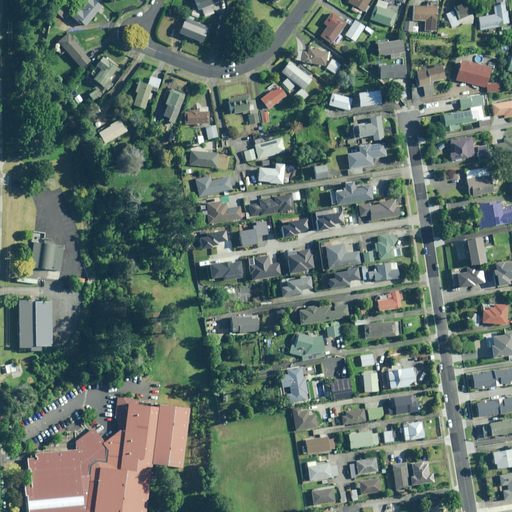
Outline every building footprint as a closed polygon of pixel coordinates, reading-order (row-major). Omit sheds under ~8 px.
[(104,8),(94,0),(85,0),(79,9),(75,5),(67,15),(78,25),(80,22),(85,26),(97,12),(99,14),(104,8)] [(217,0),(192,0),(197,10),(200,9),(203,17),(216,11),(213,4),(218,1),(217,0)] [(363,11),(369,0),(347,0),(347,2),(363,11)] [(384,8),(386,3),(377,0),(376,0),(375,5),(374,4),(369,18),(391,26),(396,12),(384,8)] [(462,23),(473,24),(474,11),(468,0),(465,0),(453,5),(455,9),(446,13),(452,27),(462,22),(462,23)] [(496,0),(497,2),(492,3),(494,14),(479,16),(481,29),(489,28),(489,30),(495,29),(495,27),(499,26),(498,24),(509,22),(507,12),(504,12),(502,0),(496,0)] [(436,30),(437,5),(426,5),(426,6),(412,6),(412,19),(424,20),(424,30),(436,30)] [(345,22),(330,11),(322,23),(326,25),(319,35),(331,43),(345,22)] [(206,30),(182,20),(177,33),(201,43),(206,30)] [(364,26),(354,20),(344,34),(355,41),(364,26)] [(413,21),(403,20),(403,30),(412,31),(413,21)] [(366,26),(364,29),(372,34),(374,31),(366,26)] [(56,43),(53,45),(61,55),(65,51),(80,69),(91,60),(67,32),(55,42),(56,43)] [(401,38),(376,43),(378,55),(390,53),(390,57),(399,58),(400,52),(404,51),(401,38)] [(300,61),(325,65),(326,59),(328,60),(329,51),(321,50),(319,47),(309,46),(308,48),(307,48),(307,51),(297,50),(296,59),(300,60),(300,61)] [(104,57),(102,56),(90,73),(94,76),(91,79),(102,87),(119,64),(106,55),(104,57)] [(341,64),(331,58),(325,68),(335,73),(341,64)] [(490,66),(460,59),(454,80),(484,87),(490,66)] [(303,89),(311,79),(293,64),(294,63),(292,61),(291,63),(288,60),(280,71),(287,77),(282,82),(289,90),(296,84),(301,88),(293,95),(299,102),(308,95),(303,89)] [(384,63),(378,63),(378,66),(379,78),(405,77),(405,64),(385,65),(384,63)] [(431,84),(429,84),(429,82),(431,82),(431,81),(443,78),(440,65),(414,71),(418,87),(421,86),(424,97),(434,94),(431,84)] [(147,82),(137,78),(132,91),(134,92),(130,104),(143,109),(147,98),(149,99),(151,94),(148,93),(150,89),(156,91),(160,79),(150,75),(147,82)] [(268,88),(270,90),(259,98),(268,109),(286,94),(278,85),(275,82),(268,88)] [(487,91),(499,89),(498,82),(485,84),(487,91)] [(102,93),(97,86),(87,94),(93,101),(102,93)] [(185,95),(170,88),(163,103),(165,104),(161,114),(166,117),(165,120),(172,123),(185,95)] [(400,88),(395,91),(401,99),(406,96),(400,88)] [(334,93),(335,91),(332,90),(332,93),(331,92),(327,104),(348,110),(352,98),(334,93)] [(379,90),(356,92),(358,106),(380,104),(379,90)] [(79,94),(74,97),(77,103),(83,100),(79,94)] [(248,94),(227,98),(230,114),(241,112),(242,114),(249,113),(249,114),(248,114),(249,123),(258,122),(254,100),(249,100),(248,94)] [(481,95),(458,99),(460,109),(483,105),(481,95)] [(511,100),(491,104),(493,116),(502,114),(503,117),(511,115),(511,100)] [(190,109),(190,111),(183,111),(183,123),(208,123),(208,102),(196,102),(196,109),(190,109)] [(448,125),(448,130),(453,130),(452,128),(458,128),(457,124),(474,121),(473,118),(479,117),(478,108),(442,114),(444,126),(448,125)] [(269,121),(267,111),(260,112),(262,122),(269,121)] [(355,125),(357,137),(371,134),(372,140),(382,138),(378,115),(368,117),(369,122),(355,125)] [(103,143),(108,140),(111,144),(121,138),(119,134),(126,130),(120,119),(97,132),(103,143)] [(215,125),(205,127),(207,139),(218,137),(215,125)] [(448,153),(449,160),(467,157),(466,156),(473,155),(470,136),(448,140),(449,144),(451,144),(453,152),(448,153)] [(495,154),(511,151),(511,136),(502,138),(503,142),(494,143),(495,154)] [(254,148),(257,158),(257,159),(282,152),(278,138),(253,145),(254,148)] [(385,155),(383,142),(357,145),(358,151),(345,153),(347,168),(372,165),(371,157),(385,155)] [(485,144),(476,146),(477,151),(476,152),(477,160),(487,159),(485,144)] [(217,152),(189,150),(187,165),(215,167),(217,152)] [(286,179),(286,175),(283,174),(283,164),(274,163),(274,168),(257,167),(256,180),(268,181),(268,182),(282,183),(282,179),(286,179)] [(324,164),(312,166),(314,178),(326,176),(324,164)] [(492,190),(496,190),(496,186),(492,187),(489,167),(465,171),(466,177),(465,178),(468,194),(472,193),(472,196),(480,195),(480,194),(493,192),(492,190)] [(208,176),(194,179),(198,196),(230,189),(228,177),(209,181),(208,176)] [(360,187),(353,188),(352,181),(343,183),(344,190),(340,190),(340,189),(327,191),(329,205),(372,198),(369,184),(359,185),(360,187)] [(258,202),(248,204),(250,216),(294,209),(291,194),(257,199),(258,202)] [(399,214),(396,199),(378,202),(379,204),(368,206),(368,203),(357,205),(359,216),(369,214),(369,219),(399,214)] [(220,201),(205,203),(206,214),(205,214),(206,223),(242,219),(240,206),(226,208),(225,202),(220,203),(220,201)] [(475,214),(478,228),(511,221),(511,206),(503,208),(502,201),(487,204),(486,201),(476,203),(478,214),(475,214)] [(391,246),(396,239),(389,234),(378,236),(379,241),(376,241),(376,242),(374,243),(375,251),(377,250),(379,259),(393,257),(391,246)] [(485,251),(484,246),(481,247),(480,237),(465,240),(469,265),(484,262),(482,252),(485,251)] [(63,245),(32,241),(28,266),(59,271),(63,245)] [(342,244),(324,247),(327,268),(360,263),(358,251),(343,253),(342,244)] [(362,252),(364,262),(373,260),(371,251),(362,252)] [(494,270),(492,270),(493,274),(495,274),(497,285),(508,284),(507,279),(511,278),(511,263),(501,265),(501,263),(494,264),(494,270)] [(373,278),(373,280),(384,280),(384,278),(397,278),(397,269),(389,269),(389,264),(376,264),(376,271),(368,271),(368,278),(373,278)] [(472,283),(484,282),(482,266),(466,269),(466,272),(456,274),(458,288),(472,285),(472,283)] [(359,279),(357,267),(346,268),(347,270),(332,273),(333,278),(327,279),(328,288),(347,285),(347,280),(359,279)] [(311,278),(286,281),(286,286),(280,287),(280,296),(301,294),(300,289),(312,288),(311,278)] [(401,298),(401,294),(398,294),(397,291),(386,293),(387,299),(377,301),(378,310),(400,307),(399,299),(401,298)] [(49,347),(49,301),(18,300),(17,347),(49,347)] [(508,323),(508,319),(505,319),(506,305),(493,304),(493,307),(487,307),(487,310),(482,309),(481,322),(505,324),(505,323),(508,323)] [(334,310),(329,311),(328,306),(316,307),(314,305),(306,306),(305,309),(298,310),(300,324),(348,317),(347,305),(333,307),(334,310)] [(364,305),(355,306),(356,315),(365,314),(364,305)] [(474,314),(469,320),(476,325),(481,319),(474,314)] [(237,332),(258,331),(257,318),(250,319),(250,317),(229,318),(230,331),(237,330),(237,332)] [(363,324),(364,337),(395,335),(394,322),(363,324)] [(325,327),(327,337),(341,335),(339,325),(325,327)] [(504,335),(492,337),(493,345),(490,346),(492,358),(511,354),(511,335),(511,331),(503,333),(504,335)] [(313,337),(298,333),(294,345),(290,344),(288,353),(300,356),(301,360),(322,355),(321,351),(323,351),(320,336),(313,337)] [(360,356),(361,365),(373,364),(371,354),(360,356)] [(286,402),(305,398),(304,393),(306,392),(304,377),(302,378),(300,367),(285,369),(286,375),(279,376),(280,387),(288,386),(289,393),(284,394),(286,402)] [(380,380),(381,388),(389,387),(389,389),(414,384),(413,377),(418,376),(417,368),(411,369),(411,367),(391,370),(392,371),(385,372),(386,379),(380,380)] [(378,390),(376,372),(372,373),(372,371),(362,372),(364,392),(378,390)] [(331,394),(350,391),(348,378),(329,381),(331,394)] [(392,399),(389,400),(390,407),(393,406),(394,415),(415,412),(413,395),(392,398),(392,399)] [(142,511),(149,464),(179,468),(187,408),(171,406),(156,404),(155,407),(136,405),(137,399),(116,397),(113,418),(117,422),(116,431),(102,441),(102,440),(92,428),(89,430),(83,435),(74,441),(74,449),(69,450),(33,453),(33,457),(26,458),(26,468),(27,468),(29,485),(21,485),(22,495),(24,495),(25,511),(142,511)] [(366,409),(368,420),(383,417),(381,407),(366,409)] [(306,410),(299,411),(298,408),(291,409),(294,430),(316,427),(314,414),(307,415),(306,410)] [(345,415),(341,416),(342,424),(365,421),(363,409),(345,412),(345,415)] [(511,431),(509,418),(500,420),(501,422),(488,424),(490,435),(511,431)] [(421,422),(402,425),(404,440),(423,437),(421,422)] [(383,432),(384,442),(393,441),(392,437),(395,437),(394,430),(383,432)] [(372,444),(378,443),(377,433),(371,434),(370,431),(347,435),(349,448),(372,445),(372,444)] [(326,436),(304,440),(305,447),(301,447),(302,454),(328,450),(328,449),(334,448),(333,439),(326,440),(326,436)] [(495,463),(495,468),(511,465),(511,449),(491,452),(493,464),(495,463)] [(405,450),(384,452),(385,463),(406,461),(405,450)] [(349,464),(351,477),(357,476),(357,474),(377,471),(375,458),(355,461),(355,463),(349,464)] [(422,462),(411,463),(413,476),(410,477),(411,485),(433,482),(432,473),(428,474),(427,464),(423,464),(422,462)] [(330,475),(336,475),(335,465),(328,466),(328,463),(306,466),(308,480),(330,477),(330,475)] [(408,478),(406,463),(391,465),(395,491),(408,489),(406,478),(408,478)] [(511,473),(498,475),(499,486),(505,485),(506,490),(501,490),(502,499),(511,498),(511,473)] [(373,477),(370,477),(370,479),(359,481),(360,494),(379,492),(378,478),(373,479),(373,477)] [(310,490),(312,504),(334,502),(332,487),(310,490)]
